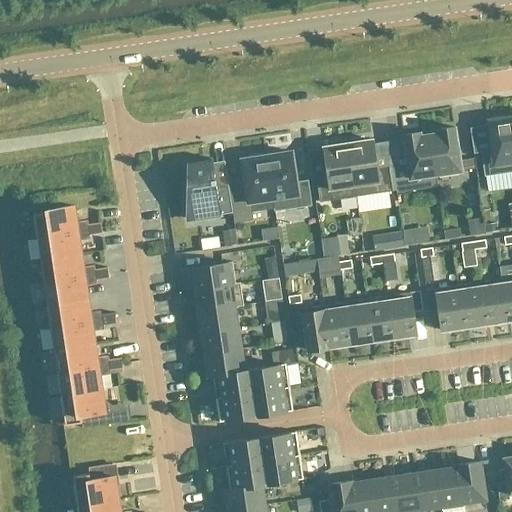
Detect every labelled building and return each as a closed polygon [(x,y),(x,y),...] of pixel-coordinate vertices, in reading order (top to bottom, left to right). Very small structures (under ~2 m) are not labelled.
[(492,153),(480,155),(484,178),(486,178),(488,194),(511,190),(511,139),(509,121),(488,124),(492,153)] [(429,137),(435,177),(460,173),(454,129),(437,132),(438,135),(429,137)] [(436,188),(435,177),(429,137),(419,138),(419,135),(402,137),(403,141),(407,167),(391,169),(395,194),(436,188)] [(363,139),(347,142),(356,199),(392,194),(388,168),(376,170),(372,142),(363,143),(363,139)] [(315,179),(319,204),(356,199),(347,142),(331,144),(331,148),(323,149),(327,177),(315,179)] [(265,155),(275,213),(311,207),(307,182),(295,184),(291,154),(281,155),(280,152),(265,155)] [(246,191),(229,194),(234,223),(252,221),(251,214),(273,211),(274,213),(275,213),(265,155),(251,157),(251,160),(241,161),(242,169),(246,191)] [(187,165),(186,210),(202,208),(204,219),(218,217),(232,215),(228,189),(216,191),(211,161),(187,165)] [(33,216),(36,240),(76,234),(77,239),(89,237),(88,227),(75,228),(72,208),(46,212),(46,214),(33,216)] [(88,227),(89,237),(101,235),(100,225),(88,227)] [(76,234),(36,240),(40,262),(79,256),(77,239),(76,234)] [(504,247),(511,246),(511,237),(503,239),(504,247)] [(472,244),(474,252),(485,250),(484,242),(472,244)] [(472,244),(460,246),(462,254),(474,252),(472,244)] [(431,250),(419,252),(421,260),(433,258),(431,250)] [(40,262),(43,285),(83,279),(84,284),(96,282),(94,272),(82,273),(79,256),(40,262)] [(381,258),(382,266),(394,264),(393,256),(381,258)] [(381,258),(369,259),(370,267),(382,266),(381,258)] [(338,264),(339,272),(351,270),(350,262),(338,264)] [(195,292),(240,286),(239,285),(235,285),(231,264),(191,270),(195,292)] [(339,272),(338,264),(326,266),(327,274),(339,272)] [(94,272),(96,282),(108,280),(107,270),(94,272)] [(279,274),(264,276),(267,297),(282,295),(279,274)] [(83,279),(43,285),(46,307),(86,301),(84,284),(83,279)] [(511,279),(500,281),(506,323),(511,322),(511,279)] [(485,326),(506,323),(500,281),(478,284),(485,326)] [(478,284),(457,287),(464,330),(485,326),(478,284)] [(240,286),(195,292),(198,314),(243,307),(240,286)] [(435,291),(441,333),(464,330),(457,287),(435,291)] [(387,298),(393,340),(415,337),(409,295),(387,298)] [(299,297),(287,299),(289,307),(301,305),(299,297)] [(366,301),(372,343),(393,340),(387,298),(366,301)] [(46,307),(50,330),(90,324),(91,329),(103,327),(101,317),(89,319),(86,301),(46,307)] [(344,304),(351,346),(372,343),(366,301),(344,304)] [(323,307),(329,350),(351,346),(344,304),(323,307)] [(243,307),(198,314),(201,335),(237,330),(233,309),(243,308),(243,307)] [(323,307),(301,311),(307,353),(329,350),(323,307)] [(101,317),(103,327),(115,325),(113,315),(101,317)] [(53,352),(93,346),(91,329),(90,324),(50,330),(53,352)] [(237,330),(201,335),(204,357),(240,351),(237,330)] [(53,352),(57,375),(97,369),(97,374),(110,372),(108,362),(96,364),(93,346),(53,352)] [(240,351),(204,357),(208,379),(212,378),(212,377),(243,373),(243,372),(240,351)] [(108,362),(110,372),(122,370),(120,360),(108,362)] [(252,395),(289,390),(288,381),(287,381),(285,366),(248,371),(252,395)] [(57,375),(60,397),(100,391),(97,374),(97,369),(57,375)] [(252,395),(248,371),(243,372),(243,373),(212,377),(212,378),(214,392),(213,392),(215,401),(252,395)] [(252,395),(255,419),(292,413),(290,398),(290,397),(289,390),(252,395)] [(82,430),(105,427),(100,391),(60,397),(64,427),(81,424),(82,430)] [(252,395),(215,401),(216,409),(219,424),(255,419),(252,395)] [(262,463),(299,457),(298,449),(295,434),(258,439),(262,463)] [(262,463),(258,439),(222,445),(224,460),(225,468),(262,463)] [(300,466),(299,457),(262,463),(266,487),(302,481),(300,466)] [(511,500),(511,458),(503,460),(509,501),(511,500)] [(229,492),(260,487),(260,488),(266,487),(262,463),(225,468),(226,477),(227,477),(229,491),(229,492)] [(457,467),(464,509),(464,504),(485,501),(479,463),(457,467)] [(72,478),(77,507),(117,501),(111,466),(88,470),(88,476),(72,478)] [(456,467),(456,469),(436,472),(442,511),(443,511),(464,509),(457,467),(456,467)] [(415,476),(420,511),(441,508),(441,511),(442,511),(436,472),(415,476)] [(412,511),(420,511),(415,476),(393,479),(398,511),(412,511)] [(398,511),(393,479),(372,482),(376,511),(398,511)] [(376,511),(372,482),(351,486),(351,483),(350,483),(354,511),(376,511)] [(331,508),(320,510),(319,511),(354,511),(350,483),(328,487),(331,508)] [(225,492),(227,511),(230,511),(263,507),(260,488),(260,487),(229,492),(229,491),(225,492)] [(77,507),(77,511),(118,511),(117,501),(77,507)]
